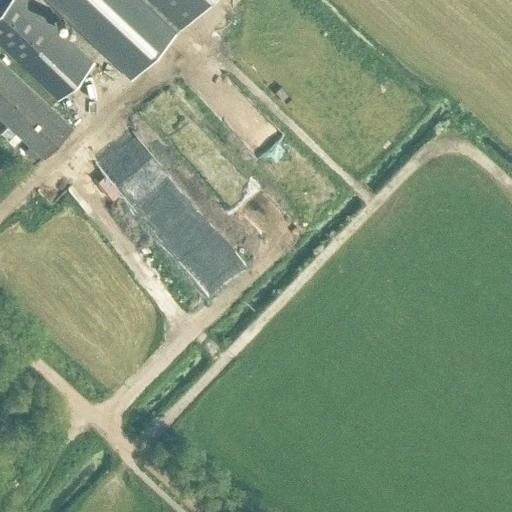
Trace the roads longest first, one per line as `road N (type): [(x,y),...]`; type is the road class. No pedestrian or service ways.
road 1 (track): [(511,187),(470,152),(422,152),(138,453)]
road 2 (unclassified): [(128,444),(0,329)]
